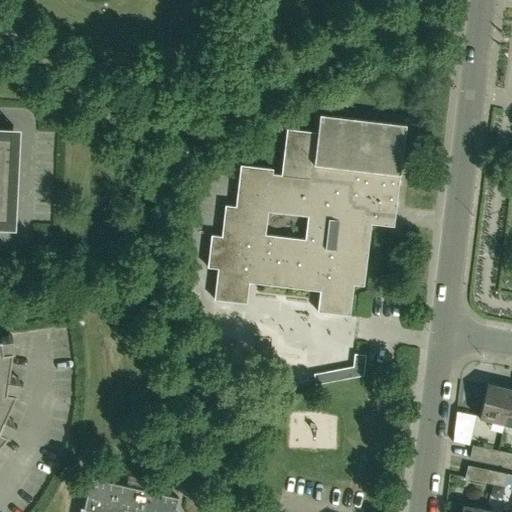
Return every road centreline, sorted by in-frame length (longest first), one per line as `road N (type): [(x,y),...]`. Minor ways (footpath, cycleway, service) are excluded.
road 1 (residential): [(482,0),(445,330)]
road 2 (residential): [(421,511),(445,330)]
